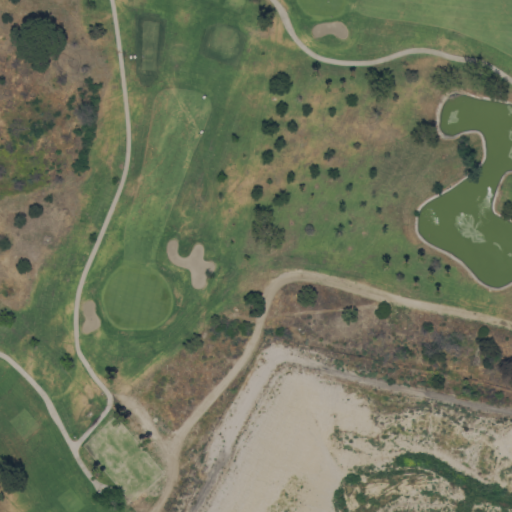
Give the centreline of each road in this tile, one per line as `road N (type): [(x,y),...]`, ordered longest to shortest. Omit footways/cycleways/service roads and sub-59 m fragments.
road 1 (track): [(152,511),(170,481),(172,437),(242,356),(283,276),(318,274),(511,326)]
road 2 (track): [(197,511),(231,455),(297,381),(351,376),(511,414)]
